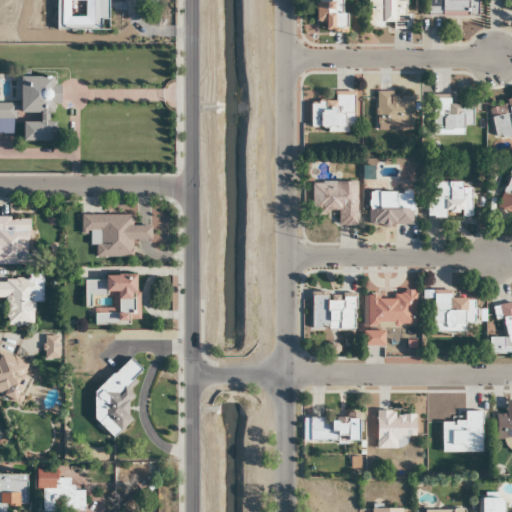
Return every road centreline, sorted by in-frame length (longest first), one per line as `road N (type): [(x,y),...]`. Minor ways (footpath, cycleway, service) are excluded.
road 1 (tertiary): [(194,511),(192,0)]
road 2 (residential): [(286,511),(285,0)]
road 3 (residential): [(511,374),(246,373)]
road 4 (residential): [(287,58),(494,59)]
road 5 (residential): [(287,257),(493,258)]
road 6 (residential): [(0,187),(192,188)]
